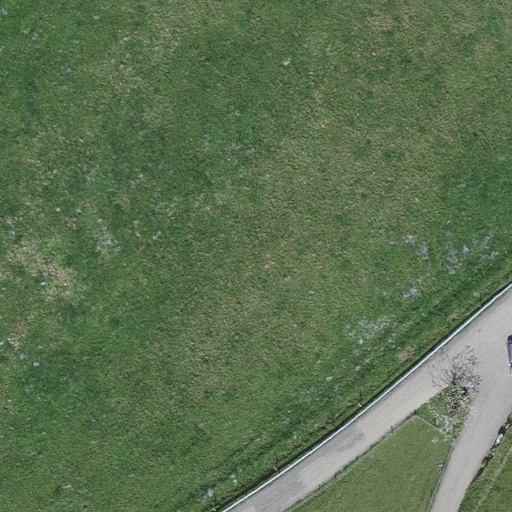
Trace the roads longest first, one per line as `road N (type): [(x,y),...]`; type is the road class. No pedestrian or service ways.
road 1 (track): [(511,317),(256,511)]
road 2 (track): [(457,511),(486,412),(493,332)]
